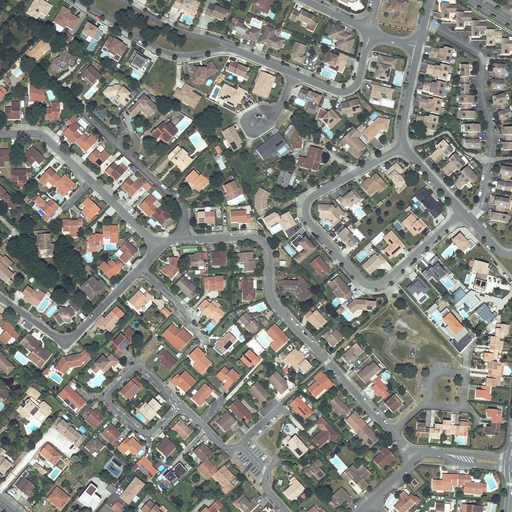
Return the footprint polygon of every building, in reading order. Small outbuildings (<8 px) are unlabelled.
[(46,15),(51,6),(47,4),(44,3),(45,2),(41,0),(34,0),(27,13),(36,18),(40,12),(46,15)] [(196,10),(199,3),(196,1),(196,0),(175,0),(173,7),(180,10),(181,9),(187,11),(188,9),(192,11),(193,8),(196,10)] [(269,4),(272,3),(273,0),(250,0),(250,1),(254,3),(251,11),(255,13),(257,9),(264,12),(266,11),(269,4)] [(402,12),(405,2),(396,0),(390,0),(390,3),(388,3),(387,9),(395,11),(397,11),(396,14),(395,14),(393,20),(403,22),(405,13),(402,12)] [(454,13),(454,6),(449,6),(449,3),(441,3),(441,19),(449,19),(449,14),(447,14),(447,13),(449,13),(454,13)] [(222,20),(226,11),(210,4),(206,15),(211,17),(211,16),(213,17),(215,18),(222,20)] [(72,29),(79,19),(72,15),(72,16),(68,13),(66,11),(67,10),(63,7),(61,11),(60,11),(54,22),(58,24),(60,21),(66,25),(65,25),(66,25),(72,29)] [(309,25),(313,16),(308,14),(308,15),(307,14),(306,14),(306,13),(301,11),(300,13),(293,10),(289,18),(296,22),(297,19),(309,25)] [(469,22),(469,15),(464,15),(464,12),(456,12),(456,13),(456,23),(456,28),(464,28),(464,23),(462,23),(462,22),(464,22),(469,22)] [(256,41),(261,31),(252,27),(251,31),(242,27),(244,22),(237,19),(236,19),(234,24),(232,29),(237,31),(235,35),(241,38),(242,37),(243,37),(244,38),(244,39),(247,40),(248,38),(256,41)] [(102,32),(97,29),(98,29),(93,27),(94,26),(86,21),(84,26),(85,26),(80,35),(86,38),(88,36),(97,41),(102,32)] [(484,31),(484,24),(479,23),(479,21),(471,21),(471,22),(471,32),(471,37),(479,37),(479,32),(477,32),(477,31),(479,31),(484,31)] [(353,40),(349,39),(350,36),(343,33),(344,30),(333,26),(330,32),(337,35),(335,39),(339,41),(336,47),(348,52),(350,48),(351,48),(352,45),(351,45),(353,40)] [(282,40),(273,37),(275,30),(267,27),(262,37),(260,43),(265,45),(265,44),(269,46),(270,46),(278,49),(282,40)] [(499,40),(499,32),(494,32),(494,30),(486,30),(486,31),(486,41),(486,46),(494,46),(494,41),(492,41),(492,40),(494,40),(499,40)] [(68,45),(72,37),(67,34),(65,37),(60,35),(58,38),(68,45)] [(121,57),(127,47),(122,44),(114,39),(110,37),(101,50),(106,53),(107,51),(108,50),(115,54),(121,57)] [(52,46),(44,38),(31,52),(28,49),(25,53),(28,56),(33,61),(36,57),(38,58),(42,54),(41,52),(43,50),(45,51),(46,52),(52,46)] [(511,48),(511,41),(509,41),(509,39),(501,39),(501,40),(501,49),(501,55),(509,55),(509,50),(507,50),(507,49),(509,49),(511,48)] [(305,46),(296,42),(293,50),(291,54),(293,59),(298,61),(302,63),(305,56),(302,55),(302,54),(305,46)] [(431,52),(451,56),(452,49),(444,47),(443,50),(439,49),(439,50),(432,48),(431,52)] [(144,73),(151,61),(147,59),(146,60),(144,59),(141,58),(142,55),(134,50),(128,60),(132,62),(131,63),(140,68),(138,70),(144,73)] [(55,67),(56,68),(58,68),(57,72),(60,73),(68,69),(67,68),(66,65),(67,64),(68,65),(73,66),(75,59),(67,56),(65,51),(58,55),(60,58),(52,62),(55,67)] [(338,57),(327,52),(322,62),(330,65),(338,68),(337,70),(342,72),(344,66),(343,65),(343,64),(347,56),(340,53),(338,57)] [(449,64),(451,56),(431,52),(430,56),(437,58),(437,59),(441,60),(441,62),(449,64)] [(390,67),(392,59),(380,56),(378,65),(379,65),(378,70),(378,73),(376,78),(387,80),(390,67)] [(203,80),(217,71),(211,62),(207,65),(208,67),(205,69),(202,68),(202,69),(202,70),(199,70),(199,68),(194,67),(193,72),(194,72),(195,73),(194,78),(203,80)] [(246,72),(247,69),(244,67),(239,65),(234,63),(234,64),(230,63),(227,70),(234,73),(234,74),(244,78),(246,72)] [(427,69),(447,73),(449,66),(440,64),(440,67),(435,66),(435,67),(428,65),(427,69)] [(503,73),(504,65),(494,64),(494,68),(492,68),(492,72),(495,73),(494,77),(502,77),(503,73)] [(468,81),(468,65),(461,65),(460,77),(459,81),(468,81)] [(79,73),(80,74),(81,75),(79,77),(83,80),(85,78),(93,86),(100,78),(88,67),(87,68),(85,66),(79,73)] [(446,81),(447,73),(427,69),(426,73),(434,75),(433,76),(438,77),(437,79),(446,81)] [(202,84),(203,80),(194,78),(195,73),(194,72),(192,82),(202,84)] [(270,90),(275,78),(265,73),(264,76),(260,74),(257,82),(258,82),(257,84),(256,83),(253,91),(264,96),(267,88),(270,90)] [(502,89),(502,81),(502,77),(494,77),(494,80),(491,80),(491,84),(493,85),(492,89),(502,89)] [(83,80),(91,88),(93,86),(85,78),(83,80)] [(390,100),(392,90),(383,88),(383,89),(378,88),(378,86),(379,83),(372,81),(371,85),(373,85),(371,92),(373,92),(372,96),(371,95),(370,99),(379,102),(380,98),(390,100)] [(424,86),(444,90),(445,83),(436,81),(436,84),(432,83),(432,84),(424,82),(424,86)] [(468,96),(468,81),(459,81),(459,85),(460,85),(460,96),(468,96)] [(194,89),(186,83),(181,91),(177,89),(173,96),(181,100),(182,98),(190,103),(188,105),(194,108),(201,97),(191,92),(192,90),(193,90),(194,89)] [(242,98),(245,90),(239,87),(237,91),(224,84),(220,94),(227,97),(225,100),(225,101),(235,107),(237,102),(240,97),(242,98)] [(30,90),(29,90),(29,102),(44,101),(44,91),(37,91),(37,85),(30,85),(30,90)] [(442,98),(444,90),(424,86),(423,90),(430,92),(430,93),(434,94),(433,96),(442,98)] [(102,94),(105,97),(108,99),(110,96),(114,96),(116,99),(115,100),(121,106),(130,97),(121,88),(120,89),(118,87),(112,87),(112,88),(107,88),(102,94)] [(320,97),(313,94),(311,94),(312,93),(308,92),(301,90),(298,97),(305,100),(306,98),(311,100),(307,111),(314,113),(320,97)] [(506,101),(503,94),(494,97),(496,101),(494,101),(495,105),(498,104),(499,108),(507,105),(505,101),(506,101)] [(145,95),(129,111),(136,117),(142,110),(144,108),(152,115),(159,108),(145,95)] [(458,96),(458,103),(461,103),(461,107),(469,108),(469,104),(472,104),(472,96),(468,96),(460,96),(458,96)] [(420,103),(440,107),(441,100),(433,98),(432,100),(428,100),(428,101),(421,99),(420,103)] [(360,110),(358,99),(341,104),(341,105),(337,109),(342,115),(345,112),(346,114),(360,110)] [(10,108),(7,108),(4,108),(4,119),(19,119),(19,108),(17,108),(17,103),(10,103),(10,108)] [(59,108),(58,108),(58,103),(50,103),(51,109),(44,109),(44,120),(59,120),(59,108)] [(438,115),(440,107),(420,103),(419,107),(426,108),(426,110),(430,110),(430,113),(438,115)] [(511,117),(508,109),(507,105),(499,108),(500,112),(498,113),(499,117),(501,116),(502,120),(511,117)] [(461,111),(460,111),(460,119),(474,119),(474,111),(469,111),(469,108),(461,107),(461,111)] [(144,108),(142,110),(150,118),(152,115),(144,108)] [(341,119),(331,109),(329,112),(327,113),(326,113),(327,111),(320,108),(316,118),(320,120),(321,119),(328,126),(331,123),(334,126),(341,119)] [(416,120),(436,124),(438,117),(429,115),(429,117),(425,117),(424,118),(417,116),(416,120)] [(78,140),(82,135),(78,131),(80,128),(75,123),(78,120),(73,116),(66,124),(69,127),(62,134),(74,145),(75,143),(78,140)] [(379,130),(380,129),(381,129),(387,130),(388,119),(378,118),(374,122),(370,125),(364,131),(371,139),(374,136),(379,132),(379,130)] [(435,132),(436,124),(416,120),(415,124),(423,125),(422,127),(427,127),(426,130),(435,132)] [(149,135),(155,140),(158,136),(160,134),(167,141),(176,132),(172,128),(169,125),(167,124),(165,127),(163,125),(160,128),(158,126),(154,131),(154,130),(149,135)] [(295,128),(291,125),(285,134),(288,136),(295,128)] [(465,125),(465,132),(469,132),(469,136),(477,136),(477,132),(479,132),(479,125),(465,125)] [(357,141),(354,139),(356,137),(360,133),(356,129),(354,127),(340,141),(344,145),(346,142),(351,147),(348,149),(356,157),(360,153),(359,151),(365,146),(358,139),(357,141)] [(511,127),(501,128),(501,135),(504,135),(504,139),(511,138),(511,127)] [(241,142),(235,131),(232,133),(229,128),(222,131),(233,151),(241,147),(239,144),(241,142)] [(297,147),(299,147),(301,147),(300,143),(301,143),(302,140),(302,131),(301,131),(301,129),(295,129),(293,131),(293,142),(294,148),(297,148),(297,147)] [(361,134),(368,142),(371,139),(364,131),(361,134)] [(263,159),(286,142),(280,133),(257,150),(263,159)] [(158,136),(166,143),(167,141),(160,134),(158,136)] [(82,135),(78,140),(75,143),(86,153),(94,145),(93,144),(96,140),(91,135),(87,139),(82,135)] [(465,140),(465,147),(479,148),(479,140),(477,140),(477,136),(469,136),(469,140),(465,140)] [(511,150),(511,143),(511,140),(511,138),(504,139),(504,143),(501,143),(501,150),(511,150)] [(448,146),(443,140),(437,146),(439,149),(436,151),(430,156),(433,159),(448,146)] [(447,157),(453,151),(448,146),(433,159),(436,162),(442,157),(441,157),(444,154),(447,157)] [(171,160),(170,161),(174,164),(175,162),(177,164),(176,165),(182,170),(189,162),(183,157),(186,154),(180,150),(180,151),(176,147),(167,157),(171,160)] [(39,166),(41,163),(44,160),(40,157),(41,156),(33,148),(22,159),(30,166),(34,161),(39,166)] [(297,165),(304,167),(311,169),(314,161),(318,162),(322,151),(311,148),(307,159),(300,157),(297,165)] [(0,167),(1,168),(5,168),(5,162),(11,162),(11,151),(0,151),(0,167)] [(107,160),(106,160),(106,159),(109,156),(104,151),(100,155),(95,151),(88,159),(99,169),(107,160)] [(219,171),(227,169),(223,154),(215,156),(219,171)] [(445,173),(460,159),(455,154),(449,159),(451,162),(449,165),(448,164),(442,170),(445,173)] [(459,170),(465,164),(460,159),(445,173),(448,176),(454,170),(453,170),(456,167),(459,170)] [(173,165),(181,171),(182,170),(176,165),(177,164),(175,162),(174,164),(173,165)] [(276,184),(286,188),(292,175),(288,173),(290,169),(278,163),(276,168),(282,171),(276,184)] [(399,176),(397,175),(398,174),(402,170),(396,163),(385,173),(398,188),(405,182),(399,175),(399,176)] [(117,181),(124,173),(123,172),(118,167),(117,169),(112,164),(105,172),(111,177),(112,176),(117,181)] [(126,169),(121,164),(118,167),(123,172),(126,169)] [(134,173),(137,170),(132,164),(128,167),(134,173)] [(456,185),(471,172),(466,166),(460,172),(461,174),(458,177),(459,178),(454,182),(456,185)] [(511,176),(511,172),(511,168),(499,166),(497,174),(500,174),(499,178),(507,179),(508,176),(511,176)] [(18,188),(22,187),(25,187),(25,183),(26,183),(26,176),(31,175),(30,168),(26,169),(26,171),(11,171),(12,182),(18,182),(18,188)] [(53,187),(57,183),(60,179),(50,169),(42,177),(43,178),(39,182),(42,184),(45,187),(49,182),(53,187)] [(191,171),(188,175),(184,179),(190,185),(191,184),(199,191),(206,184),(201,180),(203,179),(199,175),(198,177),(191,171)] [(477,177),(471,172),(456,185),(459,189),(465,184),(465,185),(469,182),(470,183),(477,177)] [(201,180),(206,184),(208,182),(200,174),(199,175),(203,179),(201,180)] [(387,186),(376,174),(371,178),(372,179),(370,181),(368,178),(364,182),(364,183),(361,186),(368,194),(375,187),(377,189),(379,192),(387,186)] [(60,179),(57,183),(61,188),(57,192),(63,197),(66,193),(67,194),(75,186),(64,175),(60,179)] [(509,191),(510,184),(507,183),(507,179),(499,178),(499,182),(496,182),(495,189),(509,191)] [(140,188),(139,188),(142,184),(137,179),(133,183),(128,179),(121,187),(132,197),(140,188)] [(234,182),(224,187),(228,194),(230,199),(230,201),(241,196),(234,182)] [(190,185),(198,193),(199,191),(191,184),(190,185)] [(0,204),(2,206),(3,205),(11,212),(19,204),(12,197),(11,198),(5,192),(6,192),(0,185),(0,204)] [(377,189),(375,187),(368,194),(369,196),(377,189)] [(259,212),(264,209),(263,207),(263,203),(266,204),(266,199),(269,193),(261,188),(256,195),(255,203),(256,203),(256,208),(259,212)] [(429,212),(435,218),(442,212),(442,209),(423,189),(415,196),(427,209),(429,212)] [(362,199),(353,190),(349,194),(346,196),(345,195),(342,198),(340,196),(337,199),(344,208),(347,205),(349,206),(355,200),(356,202),(357,203),(362,199)] [(141,197),(144,200),(150,194),(147,191),(141,197)] [(149,218),(151,216),(157,210),(152,206),(156,202),(151,197),(147,200),(146,199),(138,208),(149,218)] [(506,207),(507,200),(493,197),(492,205),(495,205),(494,209),(502,210),(502,207),(506,207)] [(82,204),(84,207),(86,209),(82,213),(89,220),(99,210),(91,202),(90,202),(87,199),(82,204)] [(43,200),(40,203),(38,206),(41,209),(40,210),(49,218),(59,207),(51,200),(47,204),(43,200)] [(335,209),(333,207),(331,209),(330,209),(330,206),(319,205),(319,211),(320,211),(320,217),(331,218),(333,220),(334,221),(337,218),(340,215),(341,216),(344,213),(338,206),(335,209)] [(157,210),(151,216),(162,226),(170,218),(169,217),(172,214),(167,209),(163,213),(158,209),(157,210)] [(504,222),(505,215),(501,214),(502,210),(494,209),(493,213),(490,212),(489,220),(504,222)] [(238,222),(238,223),(250,223),(250,216),(245,216),(245,211),(230,211),(230,222),(238,222)] [(284,230),(289,239),(296,233),(292,226),(296,224),(294,222),(293,222),(292,220),(293,220),(289,212),(281,216),(274,213),(264,219),(268,227),(281,220),(280,219),(282,218),(288,229),(284,230)] [(214,213),(196,214),(196,224),(204,223),(210,223),(210,224),(215,224),(214,213)] [(427,226),(420,218),(417,221),(411,215),(402,223),(406,226),(408,224),(413,230),(411,232),(414,236),(416,233),(422,228),(423,229),(427,226)] [(330,223),(333,226),(340,220),(337,218),(334,221),(333,220),(330,223)] [(76,236),(76,234),(76,231),(78,231),(77,224),(77,220),(62,220),(63,231),(69,230),(69,236),(76,236)] [(355,239),(342,225),(335,232),(341,239),(343,239),(343,241),(347,246),(348,245),(355,239)] [(102,227),(103,235),(103,238),(109,237),(109,243),(116,243),(116,239),(118,238),(117,227),(102,227)] [(46,230),(35,231),(35,235),(38,235),(38,245),(40,245),(40,256),(42,255),(52,255),(52,250),(56,249),(56,244),(51,244),(50,234),(46,235),(46,230)] [(404,246),(391,232),(383,238),(390,245),(386,248),(388,250),(388,251),(385,253),(390,259),(394,256),(394,254),(395,253),(396,254),(404,246)] [(465,240),(459,234),(452,241),(463,252),(468,247),(470,250),(475,245),(470,240),(468,241),(467,242),(465,240)] [(88,247),(89,247),(89,252),(96,252),(96,246),(103,246),(103,238),(103,235),(88,236),(88,247)] [(315,248),(305,237),(303,239),(300,235),(291,242),(296,248),(300,244),(305,250),(301,254),(305,258),(315,248)] [(119,244),(122,247),(127,242),(127,241),(124,238),(122,240),(119,240),(119,244)] [(357,242),(355,239),(348,245),(350,248),(357,242)] [(8,241),(2,247),(8,252),(13,247),(8,241)] [(130,261),(138,252),(127,242),(122,247),(121,248),(120,249),(125,254),(120,258),(126,263),(129,260),(130,261)] [(305,250),(305,249),(300,253),(295,258),(296,259),(298,257),(302,260),(305,258),(301,254),(305,250)] [(215,252),(213,252),(211,253),(212,266),(226,265),(226,254),(215,254),(215,252)] [(188,267),(193,266),(199,266),(204,266),(203,253),(195,253),(195,255),(187,256),(188,267)] [(245,272),(250,272),(255,271),(254,262),(252,262),(251,253),(238,254),(239,263),(245,263),(245,272)] [(3,258),(0,254),(0,277),(5,283),(10,277),(13,275),(7,269),(12,263),(5,256),(3,258)] [(386,261),(380,254),(377,257),(375,254),(362,265),(370,274),(376,268),(375,267),(378,265),(378,266),(382,263),(383,264),(386,261)] [(452,272),(436,255),(429,262),(431,265),(432,266),(429,269),(428,268),(421,274),(427,280),(432,276),(433,275),(437,279),(445,272),(446,273),(448,276),(452,272)] [(318,256),(310,263),(322,277),(330,270),(324,263),(318,256)] [(166,269),(165,268),(164,267),(161,271),(170,279),(178,270),(178,266),(177,259),(177,258),(170,258),(170,264),(166,269)] [(121,269),(124,267),(118,261),(115,264),(121,269)] [(474,288),(479,290),(484,291),(485,286),(481,285),(482,281),(485,282),(488,268),(486,268),(487,264),(474,261),(472,267),(471,271),(476,272),(477,271),(478,271),(474,288)] [(104,263),(102,265),(100,268),(103,271),(102,272),(111,280),(121,269),(115,264),(113,262),(109,267),(104,263)] [(446,273),(445,272),(437,279),(433,275),(432,276),(437,281),(446,273)] [(351,291),(348,288),(347,288),(346,288),(345,287),(346,286),(337,276),(329,284),(334,290),(332,291),(338,298),(343,298),(344,297),(348,300),(353,295),(350,292),(351,291)] [(428,287),(419,276),(415,279),(416,280),(418,282),(415,284),(414,283),(407,289),(413,295),(415,292),(418,295),(422,292),(428,287)] [(182,277),(174,286),(187,298),(192,293),(195,289),(182,277)] [(244,301),(250,301),(256,301),(255,291),(253,291),(253,281),(252,281),(252,277),(242,278),(242,282),(243,282),(243,290),(244,301)] [(104,289),(98,284),(92,278),(85,285),(87,286),(84,290),(89,295),(88,297),(92,301),(98,295),(97,294),(99,292),(100,293),(104,289)] [(223,289),(223,278),(208,278),(208,288),(208,292),(213,292),(213,290),(223,289)] [(107,286),(101,281),(98,284),(104,289),(107,286)] [(298,282),(284,281),(284,291),(293,292),(299,299),(301,297),(304,301),(309,296),(306,293),(308,291),(305,288),(307,285),(306,283),(302,286),(298,282)] [(87,286),(85,285),(81,289),(88,297),(89,295),(84,290),(87,286)] [(37,307),(43,297),(31,288),(23,299),(27,301),(28,300),(34,304),(37,307)] [(453,300),(461,292),(459,290),(451,297),(453,300)] [(470,290),(466,295),(455,304),(454,305),(458,309),(465,302),(471,310),(480,301),(475,295),(475,292),(470,290)] [(148,300),(148,301),(152,297),(146,292),(143,295),(138,291),(128,302),(138,311),(148,300)] [(466,295),(463,291),(461,292),(453,300),(452,301),(455,304),(466,295)] [(190,301),(195,295),(192,293),(187,298),(190,301)] [(206,316),(209,318),(211,316),(212,315),(219,321),(225,314),(218,308),(217,309),(210,304),(205,300),(198,307),(203,312),(202,312),(203,313),(206,316)] [(347,307),(353,314),(358,309),(371,311),(376,307),(376,302),(367,302),(367,301),(357,300),(355,300),(347,307)] [(71,305),(78,312),(81,309),(74,303),(73,303),(71,305)] [(439,307),(435,303),(427,311),(430,314),(439,307)] [(490,309),(484,303),(475,312),(484,321),(486,319),(488,322),(496,314),(494,312),(492,314),(489,311),(490,309)] [(59,313),(55,316),(60,324),(65,322),(68,322),(72,320),(70,318),(76,314),(71,306),(66,309),(64,307),(60,310),(59,313)] [(336,311),(339,314),(344,310),(341,306),(336,311)] [(165,307),(161,311),(167,317),(171,313),(165,307)] [(457,318),(447,307),(440,313),(445,318),(450,324),(448,325),(444,329),(449,334),(450,332),(452,334),(451,335),(453,336),(458,342),(464,337),(469,332),(466,329),(461,324),(460,325),(455,320),(457,318)] [(306,319),(308,320),(309,322),(310,321),(318,329),(325,321),(315,310),(312,313),(308,318),(306,319)] [(101,316),(95,323),(98,327),(101,325),(105,328),(108,331),(114,325),(119,319),(112,312),(105,320),(101,316)] [(257,324),(251,319),(246,313),(238,320),(252,335),(261,326),(258,323),(257,324)] [(260,321),(265,327),(269,323),(264,317),(260,321)] [(11,326),(4,319),(0,323),(0,325),(6,331),(0,336),(0,338),(6,344),(9,340),(13,337),(16,340),(19,336),(13,330),(12,331),(9,328),(11,326)] [(164,332),(168,336),(172,340),(170,342),(180,350),(191,338),(182,329),(179,332),(171,324),(164,332)] [(289,340),(275,325),(266,332),(274,341),(270,345),(277,351),(289,340)] [(497,333),(496,337),(500,337),(504,337),(505,334),(509,335),(510,326),(500,325),(500,329),(496,328),(496,333),(497,333)] [(112,348),(120,355),(126,349),(125,348),(129,344),(128,343),(132,338),(136,338),(136,333),(132,333),(128,329),(122,334),(114,342),(115,344),(112,348)] [(343,338),(335,329),(330,334),(325,339),(333,347),(343,338)] [(168,336),(164,332),(162,334),(170,342),(172,340),(168,336)] [(236,340),(227,332),(222,338),(218,342),(215,345),(223,353),(236,340)] [(32,361),(42,368),(52,355),(47,352),(46,354),(45,355),(41,352),(42,350),(37,347),(40,344),(27,335),(22,340),(30,345),(27,349),(29,350),(31,348),(34,351),(33,353),(31,355),(35,358),(32,361)] [(496,345),(495,349),(498,349),(503,350),(504,341),(499,341),(500,337),(496,337),(492,336),(491,340),(490,340),(490,345),(496,345)] [(155,339),(151,345),(156,348),(161,342),(155,339)] [(22,340),(19,343),(27,349),(30,345),(22,340)] [(356,344),(342,357),(350,366),(353,363),(352,361),(363,351),(356,344)] [(195,364),(203,372),(210,365),(202,357),(203,356),(204,355),(197,348),(188,356),(196,364),(195,364)] [(158,355),(161,357),(163,359),(161,361),(170,370),(178,362),(164,349),(158,355)] [(293,366),(298,362),(304,356),(300,352),(298,353),(295,349),(290,354),(285,358),(291,365),(293,367),(293,366)] [(485,358),(485,361),(489,361),(497,362),(498,349),(495,349),(492,349),(491,354),(485,353),(485,358)] [(241,359),(250,366),(253,363),(257,358),(253,354),(249,350),(241,359)] [(63,359),(62,358),(55,366),(64,374),(69,368),(81,366),(81,364),(89,355),(84,351),(79,356),(79,355),(68,358),(68,360),(65,361),(63,359)] [(261,360),(254,352),(253,354),(257,358),(253,363),(256,366),(261,360)] [(0,366),(7,374),(14,367),(5,358),(6,357),(2,353),(0,354),(0,366)] [(103,355),(91,368),(96,373),(100,368),(105,373),(110,367),(109,365),(111,363),(112,365),(114,367),(120,361),(112,353),(107,359),(103,355)] [(202,357),(210,365),(211,364),(203,356),(202,357)] [(306,359),(304,356),(298,362),(293,366),(296,370),(299,367),(302,371),(305,374),(312,368),(305,360),(306,359)] [(291,365),(285,358),(282,361),(288,368),(291,365)] [(497,362),(489,361),(489,365),(488,365),(487,369),(489,369),(494,369),(493,374),(500,375),(502,375),(503,370),(501,370),(501,366),(497,366),(497,362)] [(361,372),(359,373),(358,375),(366,383),(370,379),(372,382),(373,381),(378,377),(375,374),(380,369),(374,362),(362,373),(361,372)] [(203,372),(195,364),(193,367),(201,374),(203,372)] [(53,367),(62,376),(64,374),(55,366),(53,367)] [(217,376),(223,382),(225,379),(228,381),(223,386),(227,390),(239,377),(235,373),(235,374),(231,370),(230,372),(225,367),(217,376)] [(185,392),(196,381),(185,371),(180,376),(177,374),(170,381),(176,387),(178,385),(185,392)] [(280,391),(279,391),(278,392),(281,395),(287,389),(285,387),(287,384),(276,372),(268,378),(280,391)] [(315,380),(317,382),(324,375),(320,372),(315,376),(317,378),(315,380)] [(487,386),(490,386),(495,387),(495,384),(499,384),(500,375),(493,374),(493,379),(488,378),(487,378),(486,382),(487,383),(487,386)] [(317,382),(307,390),(313,397),(323,388),(325,390),(326,391),(333,385),(324,375),(317,382)] [(371,388),(375,392),(379,395),(380,394),(384,398),(389,394),(385,390),(386,388),(379,381),(381,379),(379,376),(378,377),(373,381),(376,384),(371,388)] [(138,388),(139,389),(140,390),(143,386),(137,381),(134,384),(130,381),(119,393),(127,400),(138,388)] [(256,383),(249,390),(251,392),(256,397),(261,403),(269,396),(256,383)] [(191,399),(196,403),(200,407),(214,392),(205,384),(191,399)] [(74,390),(68,385),(58,395),(68,405),(77,413),(86,403),(83,399),(81,401),(78,398),(77,400),(74,396),(75,395),(72,392),(74,390)] [(490,386),(487,386),(483,386),(483,390),(477,389),(476,394),(477,394),(477,398),(485,398),(486,395),(489,396),(490,386)] [(39,395),(31,388),(26,395),(29,398),(27,401),(26,401),(24,403),(24,405),(25,406),(22,409),(19,407),(15,411),(19,414),(19,415),(20,414),(23,416),(22,417),(23,418),(26,421),(30,417),(31,418),(34,415),(35,416),(38,416),(39,415),(43,418),(46,415),(48,415),(50,413),(49,412),(50,410),(42,404),(40,403),(37,407),(33,403),(39,395)] [(138,388),(127,400),(129,401),(140,390),(139,389),(138,388)] [(323,388),(313,397),(315,399),(325,390),(323,388)] [(81,401),(83,399),(74,390),(72,392),(75,395),(74,396),(77,400),(78,398),(81,401)] [(392,412),(403,402),(395,393),(384,404),(392,412)] [(347,407),(337,396),(329,403),(339,415),(342,412),(347,407)] [(312,413),(298,397),(290,404),(299,414),(305,420),(312,413)] [(160,407),(153,399),(148,405),(141,412),(148,419),(154,412),(155,413),(160,407)] [(239,404),(236,401),(228,408),(240,421),(243,418),(247,423),(253,417),(246,409),(244,411),(242,408),(241,408),(238,405),(239,404)] [(146,403),(139,410),(141,412),(148,405),(146,403)] [(299,414),(290,404),(289,406),(298,415),(299,414)] [(500,423),(501,410),(489,409),(489,413),(488,413),(487,417),(493,418),(493,423),(500,423)] [(90,410),(88,412),(85,415),(88,418),(85,421),(94,429),(104,419),(99,414),(96,417),(92,413),(93,413),(90,410)] [(154,412),(148,419),(150,421),(156,414),(155,413),(154,412)] [(237,424),(227,412),(221,417),(223,418),(216,424),(224,432),(232,425),(234,426),(237,424)] [(367,426),(361,418),(359,420),(353,413),(345,421),(358,434),(367,426)] [(44,420),(43,418),(39,415),(38,416),(35,416),(34,415),(31,418),(39,425),(44,420)] [(67,425),(58,418),(52,425),(55,428),(56,427),(61,431),(60,433),(63,436),(65,434),(76,443),(74,445),(77,448),(86,437),(83,434),(82,436),(71,427),(72,425),(69,423),(67,425)] [(184,422),(181,419),(173,428),(180,435),(185,439),(192,431),(183,423),(184,422)] [(455,434),(455,427),(451,427),(451,421),(447,421),(443,421),(443,426),(443,429),(446,429),(445,433),(455,434)] [(460,427),(455,427),(455,434),(467,435),(468,423),(464,423),(464,422),(460,421),(460,427)] [(312,441),(315,444),(319,447),(325,441),(325,442),(329,439),(332,442),(338,436),(325,423),(319,429),(322,432),(312,441)] [(420,436),(429,437),(430,430),(425,429),(426,423),(422,423),(422,424),(418,424),(417,432),(421,432),(420,436)] [(492,427),(486,426),(486,431),(487,431),(487,435),(495,436),(495,432),(499,432),(500,423),(493,423),(492,427)] [(114,427),(112,426),(111,424),(101,434),(112,445),(120,436),(113,429),(114,427)] [(442,434),(443,429),(443,426),(439,425),(439,424),(435,424),(434,430),(430,430),(429,437),(438,437),(439,433),(442,434)] [(367,426),(358,434),(370,447),(378,440),(369,430),(370,429),(367,426)] [(113,429),(120,436),(122,435),(114,427),(113,429)] [(292,440),(289,437),(288,436),(282,441),(283,442),(286,445),(287,444),(289,447),(291,445),(295,450),(294,451),(300,458),(308,450),(295,436),(292,440)] [(99,450),(103,444),(95,438),(93,441),(90,439),(84,446),(89,450),(93,453),(94,452),(95,452),(96,453),(99,450)] [(157,449),(162,453),(166,458),(176,447),(167,438),(157,449)] [(134,455),(138,452),(142,448),(133,440),(130,444),(128,442),(129,441),(126,439),(117,448),(124,454),(128,450),(134,455)] [(36,450),(42,454),(47,459),(48,458),(54,463),(61,456),(44,441),(36,450)] [(198,457),(203,463),(207,459),(212,454),(207,447),(206,448),(205,447),(206,446),(203,443),(198,447),(194,451),(198,456),(198,457)] [(382,454),(374,461),(381,469),(387,463),(388,464),(395,457),(385,446),(380,451),(382,454)] [(0,449),(0,471),(3,473),(10,465),(0,456),(0,453),(3,451),(3,450),(1,448),(0,449)] [(21,454),(19,457),(17,460),(14,465),(16,466),(28,452),(27,451),(24,453),(22,451),(20,453),(21,454)] [(126,464),(115,454),(110,459),(122,469),(126,464)] [(153,468),(154,467),(144,456),(132,468),(135,471),(138,467),(141,465),(143,463),(145,460),(153,468)] [(389,465),(396,458),(395,457),(388,464),(389,465)] [(209,479),(214,474),(218,471),(215,467),(214,468),(213,466),(207,459),(203,463),(197,468),(202,474),(203,473),(209,479)] [(150,479),(157,472),(153,468),(145,460),(143,463),(141,465),(138,467),(146,475),(150,479)] [(312,466),(308,470),(307,468),(303,471),(309,478),(313,474),(318,480),(325,474),(318,467),(322,464),(318,460),(311,466),(312,466)] [(36,463),(33,467),(42,474),(46,470),(36,463)] [(187,471),(179,463),(164,477),(172,485),(187,471)] [(227,469),(224,466),(218,471),(214,474),(220,480),(218,481),(224,487),(222,489),(226,494),(234,487),(229,482),(234,478),(228,471),(227,471),(226,470),(227,469)] [(35,485),(33,484),(31,482),(29,480),(28,481),(25,479),(29,474),(30,475),(35,470),(32,468),(32,469),(28,467),(14,485),(26,495),(35,485)] [(349,469),(341,477),(347,484),(351,480),(354,483),(362,491),(368,485),(363,479),(364,478),(365,479),(371,474),(365,467),(359,473),(357,471),(353,474),(350,471),(349,469)] [(39,473),(36,475),(34,478),(38,481),(42,475),(39,473)] [(454,486),(458,486),(459,475),(443,475),(443,483),(441,483),(441,482),(433,481),(433,490),(451,491),(451,483),(454,483),(454,486)] [(466,476),(459,475),(458,486),(461,486),(461,484),(465,485),(464,493),(474,494),(474,493),(482,493),(482,491),(485,492),(486,485),(482,485),(483,484),(474,483),(474,484),(470,484),(471,477),(465,477),(466,476)] [(291,487),(291,486),(284,492),(291,500),(296,494),(297,495),(304,489),(294,477),(290,480),(294,485),(291,487)] [(144,485),(135,478),(120,496),(129,502),(131,499),(136,503),(140,498),(136,495),(144,485)] [(83,485),(78,481),(74,486),(79,491),(83,485)] [(94,500),(96,502),(98,503),(101,500),(93,493),(95,490),(89,485),(78,499),(88,507),(94,500)] [(116,490),(111,485),(106,491),(111,495),(116,490)] [(56,487),(52,493),(47,499),(60,509),(69,498),(56,487)] [(330,501),(336,508),(343,502),(342,501),(345,499),(349,503),(353,500),(342,488),(335,495),(330,501)] [(395,507),(399,511),(403,511),(407,509),(408,510),(415,503),(416,505),(420,501),(416,497),(415,498),(410,494),(409,496),(404,491),(400,495),(402,497),(404,499),(404,500),(402,502),(401,501),(395,507)] [(247,501),(248,501),(248,500),(243,494),(235,501),(241,507),(240,508),(243,511),(249,511),(258,504),(254,500),(250,504),(247,501)] [(155,506),(152,503),(149,500),(140,510),(142,511),(159,511),(158,510),(160,508),(156,505),(155,506)] [(221,504),(218,500),(207,510),(205,507),(199,511),(216,511),(223,506),(221,504)] [(115,511),(120,511),(123,510),(120,507),(122,505),(118,501),(117,503),(116,504),(112,501),(108,506),(115,511)]
